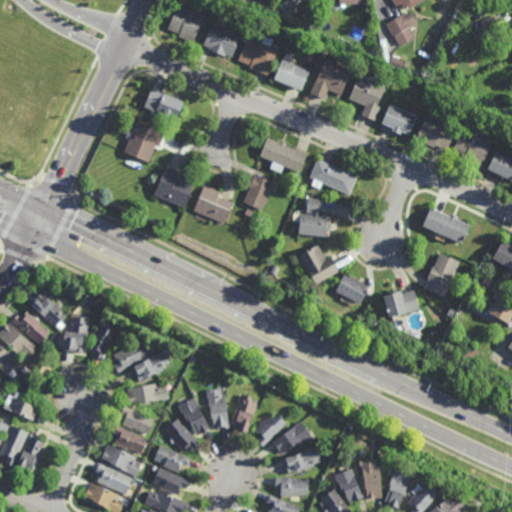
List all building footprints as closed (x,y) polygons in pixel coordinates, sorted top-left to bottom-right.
[(422,0),(409,8),(406,3),(398,8),(393,0),(422,0)] [(192,42),(178,36),(179,33),(167,28),(177,4),(203,15),(192,42)] [(443,17),(438,11),(443,7),(448,14),(443,17)] [(273,19),(268,17),(271,11),(276,13),(273,19)] [(414,19),(407,24),(414,35),(400,45),(394,35),(393,35),(386,24),(403,13),(404,14),(409,11),(414,19)] [(485,32),(481,20),(495,15),(499,27),(485,32)] [(229,31),(230,28),(235,30),(234,33),(240,35),(231,57),(225,54),(225,56),(209,50),(210,48),(203,45),(212,23),(229,31)] [(249,38),(261,43),(264,35),(273,39),(270,46),(277,49),(267,74),(249,67),(250,65),(238,60),(247,37),(244,36),(247,29),(252,32),(249,38)] [(301,90),(274,78),(286,49),(294,52),(290,61),(310,69),(301,90)] [(398,67),(386,63),(389,56),(401,60),(398,67)] [(341,94),(328,88),(323,98),(310,92),(325,57),(351,69),(341,94)] [(373,119),(361,114),(365,104),(348,97),(359,73),(385,85),(377,104),(379,106),(373,119)] [(176,120),(144,106),(152,88),(184,101),(176,120)] [(418,114),(410,133),(401,129),(400,133),(392,129),(393,126),(382,122),(390,103),(418,114)] [(433,123),(454,132),(447,149),(435,144),(434,146),(417,138),(419,134),(417,133),(418,129),(420,130),(425,119),(426,120),(428,115),(435,118),(433,123)] [(159,146),(155,144),(148,162),(124,152),(136,121),(164,132),(159,146)] [(476,133),(479,128),(487,132),(485,136),(486,137),(486,136),(490,138),(490,139),(492,140),(481,166),(464,158),(465,156),(453,150),(463,127),(476,133)] [(278,141),(279,139),(286,142),(285,144),(307,153),(298,172),(284,165),(280,172),(269,167),(272,161),(259,155),(267,136),(278,141)] [(511,180),(488,168),(496,150),(511,157),(511,180)] [(349,193),(322,182),(320,188),(311,184),(314,178),(309,176),(317,158),(357,175),(349,193)] [(184,207),(154,194),(166,166),(177,171),(176,175),(194,183),(184,207)] [(266,201),(265,201),(261,210),(243,202),(255,174),(273,182),(267,195),(269,196),(266,201)] [(223,222),(193,210),(204,184),(220,191),(218,196),(232,202),(223,222)] [(319,213),(318,212),(318,214),(327,215),(325,235),(298,233),(299,212),(312,213),(313,212),(305,211),(306,197),(320,198),(319,213)] [(450,216),(451,213),(457,215),(456,218),(470,225),(462,243),(422,225),(430,207),(450,216)] [(511,245),(511,269),(492,258),(502,240),(511,245)] [(325,257),(330,254),(339,270),(316,284),(308,271),(307,272),(302,264),(304,263),(298,254),(317,243),(325,257)] [(445,296),(425,288),(429,277),(428,276),(432,267),(434,267),(439,254),(459,262),(445,296)] [(360,302),(336,290),(345,272),(369,285),(360,302)] [(398,291),(403,289),(403,291),(413,288),(419,308),(389,317),(383,295),(392,292),(391,289),(397,287),(398,291)] [(511,317),(509,323),(489,312),(502,287),(511,292),(511,317)] [(53,302),(53,301),(61,308),(59,310),(65,315),(57,324),(54,321),(52,323),(30,302),(40,291),(53,302)] [(371,314),(364,310),(366,306),(374,309),(371,314)] [(452,316),(447,314),(450,308),(455,311),(452,316)] [(39,320),(38,322),(50,331),(39,343),(11,320),(16,313),(20,317),(26,310),(39,320)] [(86,324),(89,325),(88,334),(86,334),(84,352),(61,349),(64,330),(69,330),(70,319),(74,319),(75,316),(87,318),(86,324)] [(102,360),(94,356),(96,351),(88,347),(95,331),(97,332),(102,322),(116,329),(102,360)] [(14,330),(15,329),(25,337),(30,342),(31,341),(37,347),(27,357),(22,353),(20,355),(0,336),(0,330),(7,323),(14,330)] [(445,346),(441,343),(446,332),(451,335),(445,346)] [(147,355),(118,372),(114,364),(119,362),(114,353),(129,344),(130,346),(139,341),(147,355)] [(0,345),(2,343),(13,356),(15,355),(20,361),(6,374),(0,367),(0,345)] [(465,359),(462,352),(476,345),(479,352),(465,359)] [(130,367),(138,382),(140,380),(142,382),(155,373),(158,375),(166,371),(165,369),(172,365),(169,359),(174,357),(168,346),(130,367)] [(207,368),(200,365),(200,366),(198,365),(198,364),(194,362),(196,358),(209,363),(207,368)] [(158,386),(165,384),(168,398),(139,403),(139,401),(129,403),(127,387),(158,382),(158,386)] [(221,395),(226,394),(230,427),(221,428),(221,426),(214,427),(213,417),(212,417),(211,413),(209,413),(206,389),(220,387),(221,395)] [(25,401),(26,399),(33,403),(33,404),(39,407),(33,421),(3,406),(9,393),(25,401)] [(247,432),(239,429),(239,428),(232,425),(237,409),(236,408),(242,393),(252,396),(251,399),(258,402),(247,432)] [(210,427),(200,432),(199,431),(195,433),(192,427),(190,428),(179,404),(195,396),(210,427)] [(148,433),(133,427),(133,428),(122,423),(126,414),(121,412),(124,404),(154,418),(148,433)] [(287,422),(263,446),(257,439),(261,436),(254,429),(266,418),(268,419),(276,411),(287,422)] [(200,442),(194,447),(191,443),(183,450),(172,438),(173,436),(165,428),(168,426),(166,424),(171,419),(173,421),(177,417),(200,442)] [(0,444),(0,419),(10,424),(0,444)] [(312,435),(305,441),(304,440),(290,450),(289,449),(283,453),(281,449),(279,450),(272,441),(302,420),(312,435)] [(14,465),(6,462),(8,457),(0,453),(0,450),(12,424),(28,432),(14,465)] [(140,452),(130,448),(130,449),(114,442),(118,434),(113,431),(117,424),(147,438),(140,452)] [(39,458),(38,457),(31,473),(22,470),(23,468),(16,465),(29,435),(44,442),(41,449),(42,449),(39,458)] [(135,475),(127,471),(128,471),(110,463),(110,461),(101,457),(107,443),(136,456),(135,459),(141,462),(135,475)] [(187,464),(183,463),(179,472),(164,465),(164,463),(154,459),(160,444),(190,457),(187,464)] [(313,451),(318,450),(322,461),(314,464),(315,466),(306,469),(305,468),(288,474),(283,458),(312,447),(313,451)] [(378,466),(382,466),(383,497),(368,497),(368,488),(366,488),(366,476),(364,476),(364,468),(363,468),(363,465),(360,465),(360,459),(377,459),(378,466)] [(126,493),(97,480),(101,471),(96,469),(99,462),(133,477),(126,493)] [(186,487),(182,485),(178,494),(162,487),(163,486),(153,481),(159,466),(190,480),(186,487)] [(364,497),(353,501),(352,500),(350,501),(347,494),(344,495),(336,474),(352,468),(364,497)] [(399,507),(388,503),(389,501),(386,500),(389,493),(387,492),(397,468),(412,474),(399,507)] [(309,495),(292,494),(292,496),(281,495),(281,485),(275,485),(276,476),(309,478),(309,495)] [(119,511),(116,511),(92,501),(94,499),(85,495),(91,481),(120,494),(118,497),(124,500),(119,511)] [(440,493),(423,511),(411,511),(414,508),(408,502),(415,494),(411,491),(418,483),(423,488),(428,482),(440,493)] [(353,511),(330,511),(328,508),(328,507),(326,504),(323,506),(320,502),(324,499),(322,497),(335,488),(353,511)] [(157,492),(158,490),(188,502),(185,511),(183,510),(181,511),(168,511),(144,502),(150,489),(157,492)] [(299,511),(267,511),(272,503),(267,501),(270,493),(301,508),(299,511)] [(465,507),(458,511),(429,511),(449,497),(451,500),(457,496),(465,507)]
